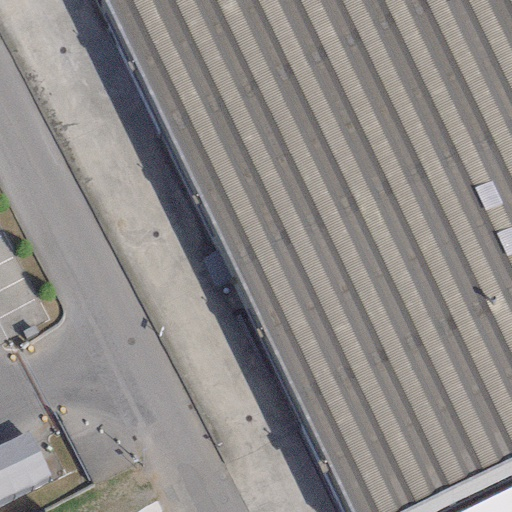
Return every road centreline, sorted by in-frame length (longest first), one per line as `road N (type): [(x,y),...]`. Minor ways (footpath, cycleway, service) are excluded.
road 1 (residential): [(0,116),(201,511)]
road 2 (unknown): [(117,346),(0,409)]
